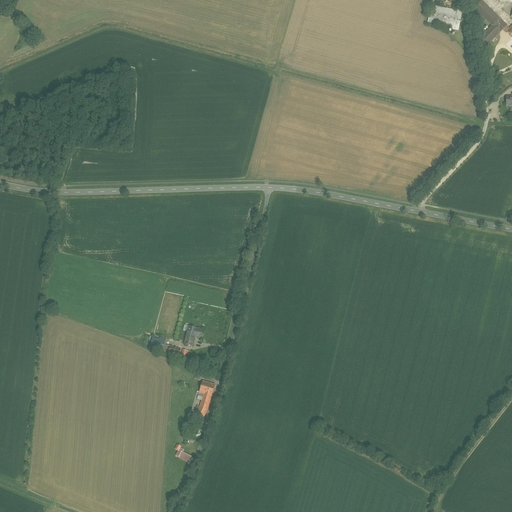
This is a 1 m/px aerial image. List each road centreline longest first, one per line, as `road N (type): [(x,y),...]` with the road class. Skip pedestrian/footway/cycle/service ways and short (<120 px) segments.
road 1 (unclassified): [(175,511),(217,401),(267,187)]
road 2 (tertiary): [(267,187),(77,191),(0,182)]
road 3 (tertiary): [(511,229),(267,187)]
road 4 (track): [(511,399),(451,479),(438,511)]
